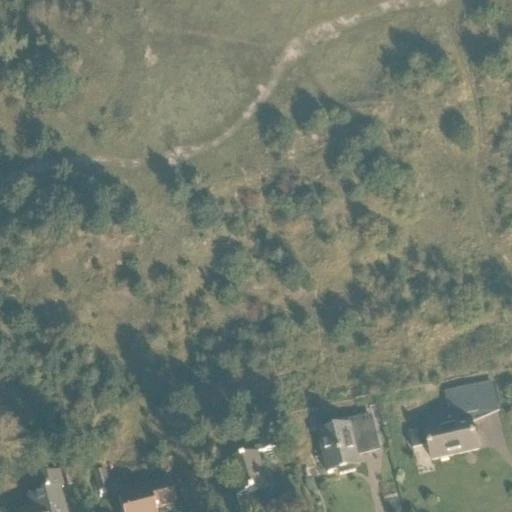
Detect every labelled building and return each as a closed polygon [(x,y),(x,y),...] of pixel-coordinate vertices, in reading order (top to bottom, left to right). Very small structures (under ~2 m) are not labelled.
[(428,430),(426,431),(410,435),(414,451),(430,448),(433,462),(478,452),(470,417),(498,410),(492,385),(448,394),(456,428),(429,434),(428,430)] [(386,414),(380,415),(383,425),(389,424),(386,414)] [(346,429),(318,437),(319,438),(321,437),(331,473),(328,474),(328,475),(339,472),(340,477),(355,473),(354,469),(360,467),(360,466),(357,467),(355,460),(354,453),(378,447),(371,418),(345,424),(345,425),(346,429)] [(272,431),(258,435),(264,454),(278,449),(272,431)] [(269,488),(258,455),(227,464),(237,498),(269,488)] [(73,469),(64,471),(68,487),(78,484),(73,469)] [(92,474),(98,494),(109,490),(104,471),(92,474)] [(24,511),(63,511),(58,490),(62,489),(58,473),(33,479),(37,494),(28,496),(31,510),(24,511)] [(138,486),(139,491),(118,497),(121,511),(153,511),(175,505),(167,478),(138,486)]
